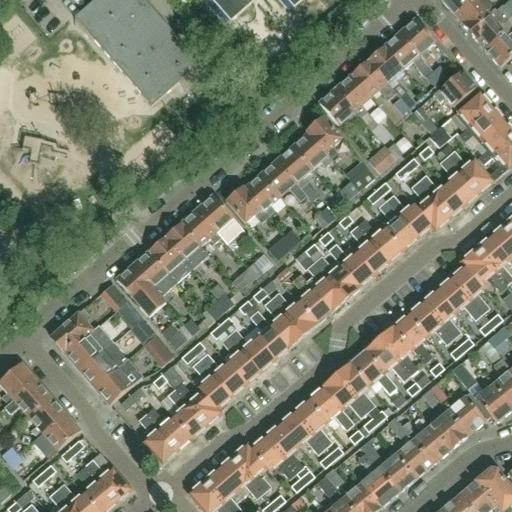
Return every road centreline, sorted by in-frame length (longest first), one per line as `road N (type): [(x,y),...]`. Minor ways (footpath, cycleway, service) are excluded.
road 1 (residential): [(22,338),(408,4)]
road 2 (residential): [(161,495),(334,360),(342,324),(434,246),(455,243),(511,194)]
road 3 (residential): [(161,495),(137,482),(22,338)]
road 4 (residential): [(511,100),(433,12),(408,4)]
road 5 (residential): [(408,511),(456,472),(511,445)]
